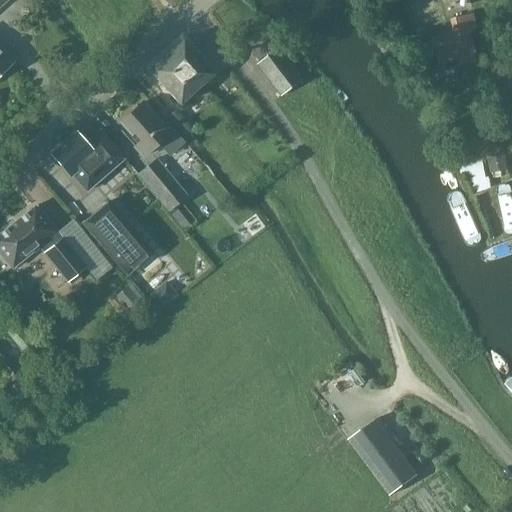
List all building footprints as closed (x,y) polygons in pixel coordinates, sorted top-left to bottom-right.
[(473,55),(475,54),(469,30),(476,28),(472,13),(453,18),(457,34),(432,40),(438,64),(457,59),(460,67),(475,63),(473,55)] [(150,65),(180,101),(215,72),(185,36),(150,65)] [(258,64),(282,95),(303,79),(280,47),(258,64)] [(0,72),(12,62),(0,48),(0,72)] [(143,156),(157,143),(168,155),(183,142),(165,122),(162,125),(142,103),(120,122),(138,143),(134,147),(143,156)] [(175,109),(164,119),(180,137),(191,127),(175,109)] [(70,176),(84,192),(125,159),(98,129),(84,141),(74,130),(48,153),(69,177),(70,176)] [(194,141),(187,133),(182,137),(189,145),(194,141)] [(502,149),(487,152),(490,172),(506,169),(502,149)] [(186,197),(155,159),(137,173),(168,211),(174,206),(186,197)] [(151,253),(107,201),(82,223),(126,274),(151,253)] [(38,248),(42,254),(64,283),(83,269),(33,205),(0,230),(0,257),(10,270),(30,254),(38,248)] [(189,225),(174,206),(168,211),(183,229),(189,225)] [(175,296),(164,283),(146,298),(157,311),(175,296)] [(132,285),(116,298),(132,316),(148,303),(132,285)] [(6,332),(22,350),(30,343),(15,325),(6,332)] [(12,374),(0,360),(0,384),(11,375),(12,374)] [(28,394),(17,381),(7,389),(18,402),(28,394)] [(349,439),(391,495),(418,475),(377,419),(349,439)]
